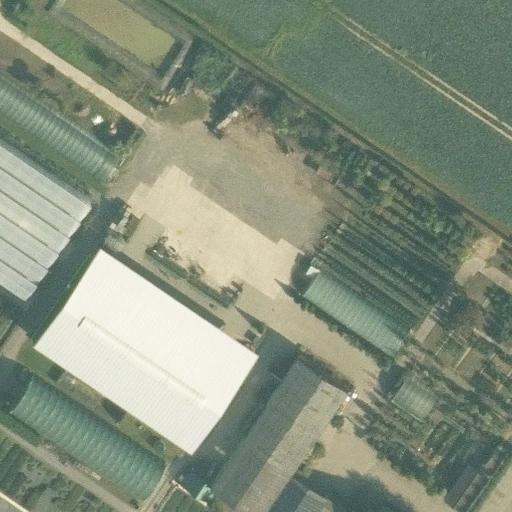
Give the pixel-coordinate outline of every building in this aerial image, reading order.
[(0,75),(0,111),(102,177),(118,151),(0,75)] [(0,280),(24,296),(90,201),(0,139),(0,280)] [(98,241),(88,256),(246,364),(256,349),(98,241)] [(246,364),(88,256),(32,337),(189,446),(246,364)] [(309,276),(298,294),(390,353),(407,328),(309,265),(304,272),(309,276)] [(242,437),(292,470),(300,459),(348,388),(298,353),(242,437)] [(31,374),(7,410),(140,499),(165,463),(31,374)] [(401,375),(387,398),(420,417),(434,393),(401,375)] [(292,470),(242,437),(208,486),(246,511),(340,511),(344,506),(327,494),(308,482),(299,475),(292,470)] [(292,470),(299,475),(307,464),(300,459),(292,470)] [(449,497),(467,510),(490,479),(471,465),(449,497)]
